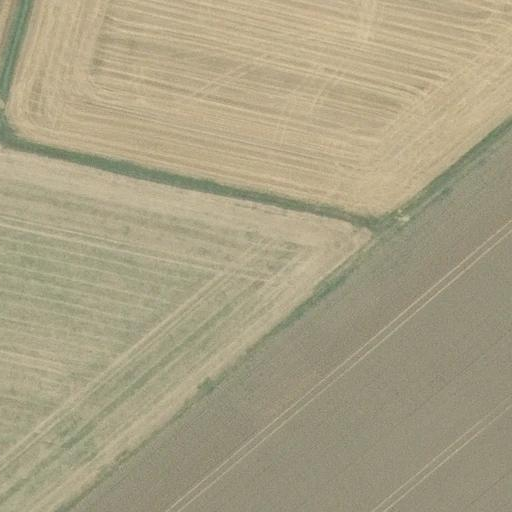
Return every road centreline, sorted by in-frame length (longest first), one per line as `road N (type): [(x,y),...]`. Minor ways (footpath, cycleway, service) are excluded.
road 1 (track): [(511,127),(57,511)]
road 2 (track): [(0,146),(389,231)]
